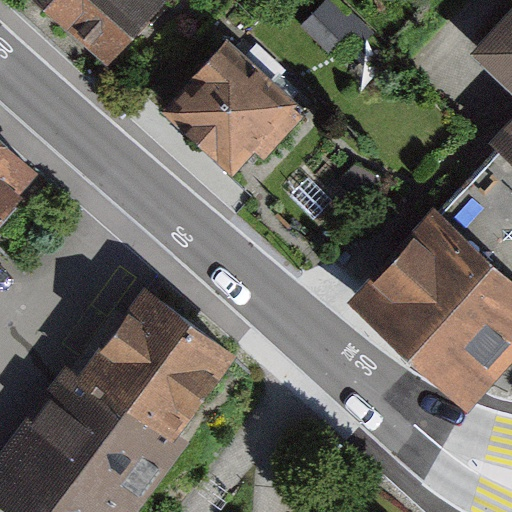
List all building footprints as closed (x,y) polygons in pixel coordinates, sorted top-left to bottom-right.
[(45,0),(112,58),(163,0),(45,0)] [(511,133),(431,221),(440,229),(406,266),(374,301),(467,382),(511,332),(511,25),(488,52),(511,74),(511,133)] [(310,111),(235,40),(171,107),(246,178),(310,111)] [(0,252),(65,181),(0,122),(0,252)] [(111,511),(230,353),(151,292),(0,492),(0,511),(111,511)]
